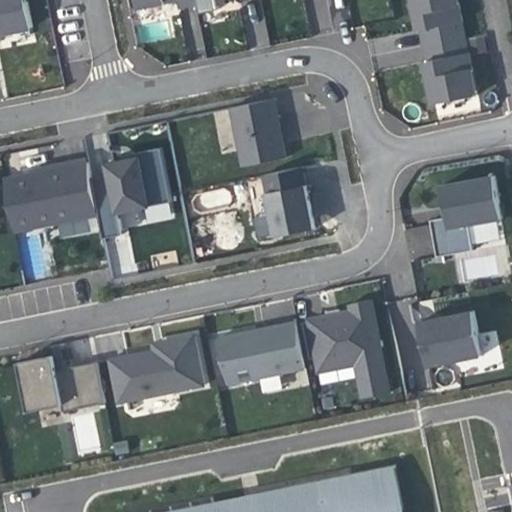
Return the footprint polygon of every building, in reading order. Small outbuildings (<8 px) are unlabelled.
[(0,0),(0,37),(5,36),(11,35),(11,32),(40,26),(34,0),(0,0)] [(134,0),(136,9),(162,3),(163,6),(168,5),(177,3),(179,10),(219,1),(219,0),(134,0)] [(415,0),(422,28),(427,27),(429,36),(433,54),(434,60),(428,61),(437,102),(478,93),(456,0),(415,0)] [(233,106),(245,165),(286,157),(283,139),(280,139),(278,130),(281,130),(275,98),(233,106)] [(108,163),(110,174),(118,212),(173,201),(162,147),(140,152),(141,157),(126,160),(108,163)] [(5,179),(16,230),(99,214),(92,178),(89,162),(50,170),(5,179)] [(276,235),(315,228),(309,197),(303,167),(264,174),(276,235)] [(110,174),(92,178),(99,214),(104,238),(122,234),(118,212),(110,174)] [(494,176),(443,185),(447,206),(449,217),(467,214),(469,223),(501,217),(494,176)] [(474,249),(469,223),(467,214),(449,217),(432,220),(439,256),(474,249)] [(390,391),(372,299),(351,303),(353,311),(342,313),(328,316),(310,319),(320,371),(357,363),(364,396),(390,391)] [(422,325),(430,365),(484,354),(475,310),(454,315),(436,318),(437,322),(422,325)] [(269,327),(220,337),(230,383),(307,368),(298,321),(269,327)] [(111,359),(119,401),(205,384),(195,335),(162,341),(164,348),(156,350),(111,359)] [(154,343),(156,350),(164,348),(162,341),(159,342),(154,343)] [(53,345),(54,355),(57,370),(65,368),(61,344),(53,345)] [(54,355),(20,362),(29,411),(64,404),(57,370),(54,355)] [(65,368),(57,370),(64,404),(65,410),(106,402),(98,362),(83,365),(65,368)] [(95,408),(98,441),(108,440),(106,407),(95,408)] [(72,414),(75,453),(97,452),(94,412),(72,414)] [(404,511),(395,466),(389,467),(397,511),(404,511)] [(397,511),(389,467),(291,487),(292,491),(296,511),(397,511)] [(291,487),(215,502),(216,507),(292,491),(291,487)] [(296,511),(292,491),(216,507),(216,511),(296,511)] [(216,511),(216,507),(215,502),(165,511),(216,511)]
